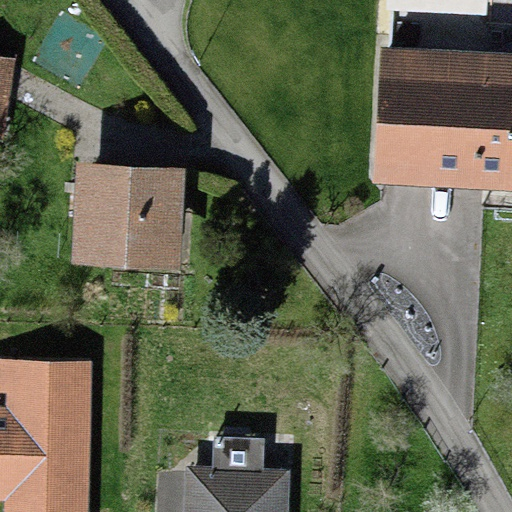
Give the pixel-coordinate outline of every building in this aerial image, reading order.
[(461,0),(405,0),(405,10),(460,13),(461,0)] [(0,58),(0,134),(9,135),(13,59),(0,58)] [(511,70),(388,64),(381,197),(511,204),(511,70)] [(179,189),(81,183),(75,278),(174,284),(179,189)] [(81,511),(84,368),(13,367),(12,420),(0,420),(0,484),(37,485),(36,511),(81,511)] [(285,511),(286,475),(203,474),(202,511),(285,511)]
